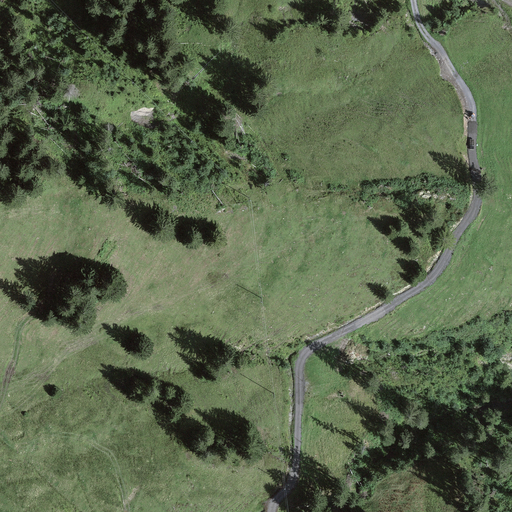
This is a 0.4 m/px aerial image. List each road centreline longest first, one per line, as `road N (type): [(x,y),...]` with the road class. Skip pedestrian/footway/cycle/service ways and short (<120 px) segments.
road 1 (track): [(414,0),(419,22),(468,97),(478,194),(429,280),(305,354),(294,477),(272,511)]
road 2 (track): [(0,401),(20,327),(46,302),(68,250)]
